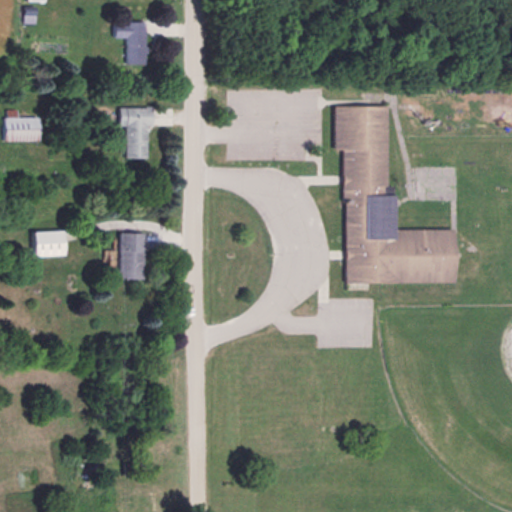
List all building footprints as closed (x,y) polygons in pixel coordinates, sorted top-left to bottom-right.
[(140,21),(108,21),(108,36),(120,36),(120,62),(139,62),(140,21)] [(120,156),(143,156),(144,106),(113,105),(113,125),(120,125),(120,156)] [(338,281),(399,281),(399,267),(433,267),(433,261),(447,261),(447,228),(388,228),(388,194),(381,194),(381,105),(328,105),(328,148),(339,148),(338,281)] [(12,116),(12,107),(2,108),(2,117),(0,116),(0,139),(34,139),(33,115),(12,116)] [(28,254),(58,254),(58,229),(28,230),(28,254)] [(113,277),(138,277),(139,231),(114,231),(113,277)]
